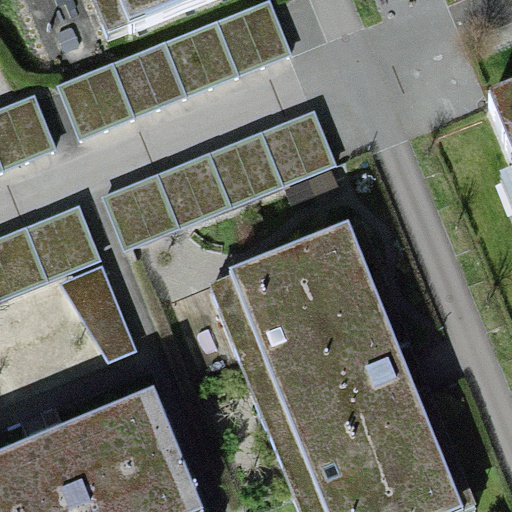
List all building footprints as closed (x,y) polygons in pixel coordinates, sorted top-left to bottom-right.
[(249,0),(75,0),(100,60),(249,0)] [(270,12),(61,94),(81,146),(294,61),(270,12)] [(511,98),(492,107),(511,153),(511,98)] [(30,104),(0,115),(0,173),(52,154),(30,104)] [(314,120),(103,200),(126,256),(336,174),(314,120)] [(79,215),(0,244),(0,303),(54,286),(107,364),(138,353),(79,215)] [(472,511),(368,246),(216,303),(296,511),(472,511)] [(201,511),(166,415),(0,476),(0,511),(201,511)]
